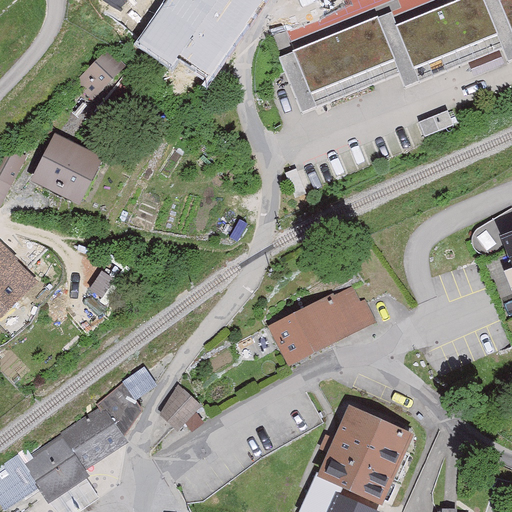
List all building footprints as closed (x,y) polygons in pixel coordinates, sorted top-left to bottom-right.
[(168,0),(139,44),(172,66),(179,55),(213,78),(265,0),(168,0)] [(295,57),(311,98),(411,57),(416,71),(511,32),(511,0),(489,10),(484,0),(475,0),(386,36),(380,22),(295,57)] [(77,83),(95,99),(126,65),(108,49),(77,83)] [(31,179),(79,204),(103,157),(55,133),(31,179)] [(0,165),(0,206),(2,207),(27,156),(9,147),(0,165)] [(511,231),(499,237),(511,267),(511,231)] [(0,316),(36,283),(0,245),(0,316)] [(293,366),(374,321),(353,284),(272,329),(293,366)] [(145,367),(124,382),(136,399),(156,385),(145,367)] [(62,436),(86,469),(128,441),(125,437),(143,410),(136,399),(124,382),(97,404),(101,409),(62,436)] [(201,405),(180,385),(163,414),(179,429),(201,405)] [(316,477),(386,507),(418,433),(348,403),(316,477)] [(40,486),(52,503),(90,477),(86,469),(62,436),(24,462),(40,486)] [(40,486),(24,462),(19,454),(0,466),(0,503),(5,510),(40,486)] [(324,511),(381,511),(333,491),(324,511)]
